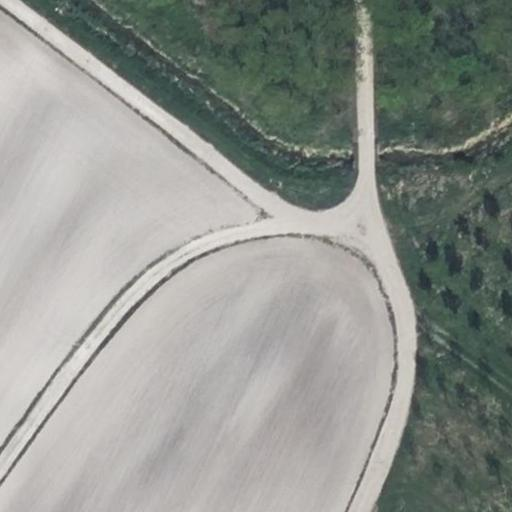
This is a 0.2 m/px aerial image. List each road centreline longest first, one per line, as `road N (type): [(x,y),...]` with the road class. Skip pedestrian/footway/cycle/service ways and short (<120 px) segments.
road 1 (track): [(0,470),(125,298),(181,252),(298,214),(5,0)]
road 2 (track): [(366,511),(413,366),(420,310),(403,222),(379,158),(375,0)]
